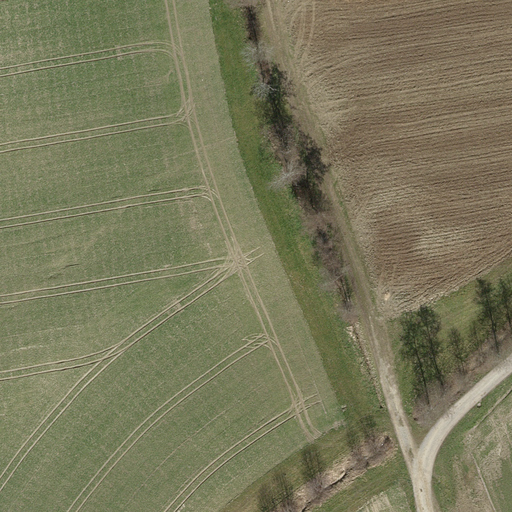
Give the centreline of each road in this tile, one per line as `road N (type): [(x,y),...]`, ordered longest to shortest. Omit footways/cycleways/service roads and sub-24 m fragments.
road 1 (track): [(424,488),(263,0)]
road 2 (track): [(430,511),(427,453),(446,422),(511,366)]
